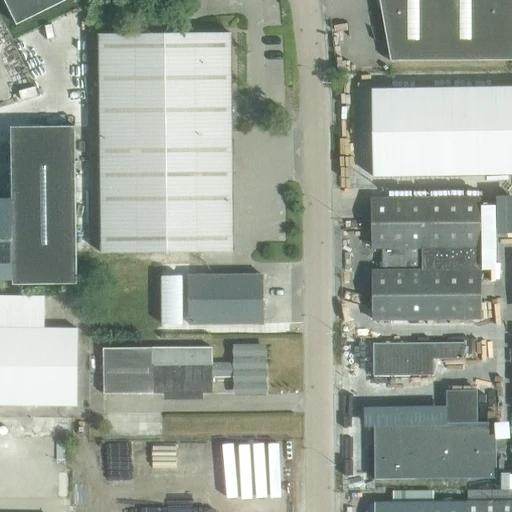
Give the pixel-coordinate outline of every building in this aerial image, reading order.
[(3,0),(16,25),(67,0),(3,0)] [(511,0),(379,0),(390,61),(511,60),(511,0)] [(101,253),(233,252),(231,33),(99,35),(101,253)] [(511,86),(372,89),(373,177),(511,174),(511,86)] [(0,280),(13,280),(13,285),(77,284),(75,126),(11,127),(12,200),(0,199),(0,280)] [(481,319),(480,251),(480,198),(371,199),(372,248),(385,247),(385,271),(372,271),(373,320),(481,319)] [(188,276),(189,321),(189,324),(263,323),(263,275),(188,276)] [(0,405),(77,406),(78,329),(0,328),(0,405)] [(434,359),(466,359),(466,343),(373,343),(373,376),(434,375),(434,359)] [(212,377),(236,377),(236,393),(249,393),(249,389),(264,389),(264,347),(236,347),(236,364),(212,364),(212,348),(103,348),(103,394),(154,394),(154,393),(212,393),(212,377)] [(496,422),(477,422),(477,390),(446,391),(446,423),(374,423),(374,479),(496,478),(496,422)] [(511,511),(511,501),(455,502),(454,511),(511,511)] [(454,511),(455,502),(375,503),(374,511),(454,511)]
